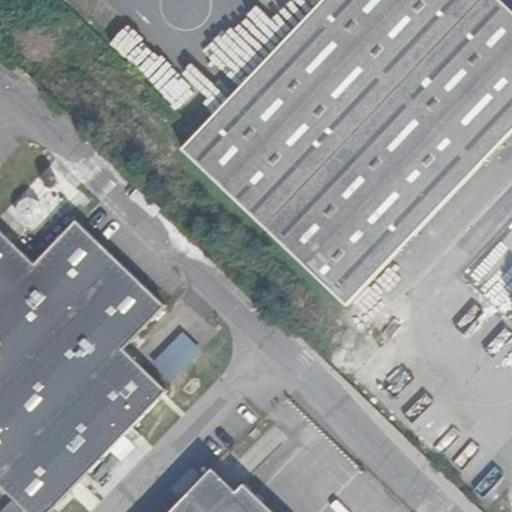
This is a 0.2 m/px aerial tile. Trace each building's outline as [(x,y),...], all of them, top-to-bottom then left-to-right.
[(511,16),(495,0),(323,0),(206,123),(181,149),(340,302),(364,277),(511,124),(511,16)] [(167,307),(78,224),(35,264),(0,230),(0,479),(33,511),(48,511),(167,389),(126,350),(167,307)] [(156,362),(174,379),(202,349),(183,332),(156,362)] [(262,511),(240,490),(217,468),(174,511),(262,511)] [(277,511),(247,482),(240,490),(262,511),(277,511)] [(30,511),(31,511),(16,497),(0,511),(30,511)]
